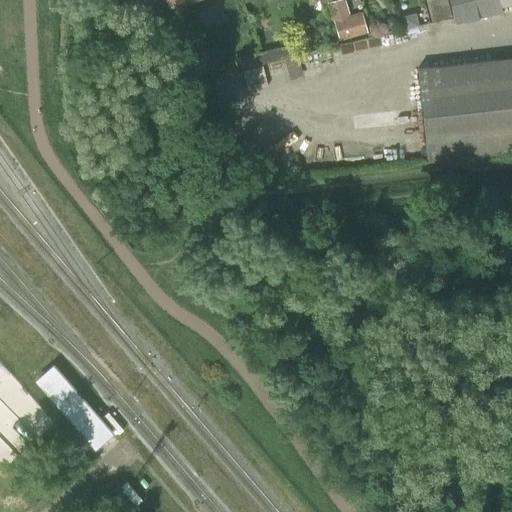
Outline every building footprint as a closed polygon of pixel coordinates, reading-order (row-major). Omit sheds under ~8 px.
[(247,12),(242,0),(168,0),(170,5),(182,0),(208,0),(214,14),(205,17),(222,62),(259,48),(246,13),(247,12)] [(242,0),(247,12),(255,10),(251,0),(242,0)] [(334,21),(339,41),(358,36),(359,40),(366,38),(365,34),(367,33),(361,12),(354,14),(348,12),(344,0),(337,0),(327,3),(331,22),(334,21)] [(424,0),(430,22),(451,17),(447,0),(424,0)] [(511,0),(448,0),(455,24),(502,13),(501,8),(511,4),(511,0)] [(289,44),(234,58),(237,69),(292,56),(289,44)] [(511,58),(417,69),(427,160),(511,150),(511,58)] [(38,381),(95,447),(111,434),(54,368),(38,381)]
